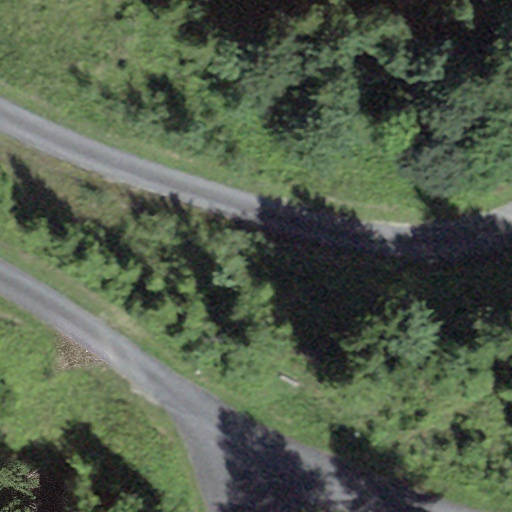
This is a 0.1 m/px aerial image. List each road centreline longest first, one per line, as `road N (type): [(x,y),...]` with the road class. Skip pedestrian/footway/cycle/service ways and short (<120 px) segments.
road 1 (track): [(511,228),(420,244),(326,232),(80,154),(0,114)]
road 2 (track): [(0,278),(280,457)]
road 3 (track): [(408,511),(280,457)]
